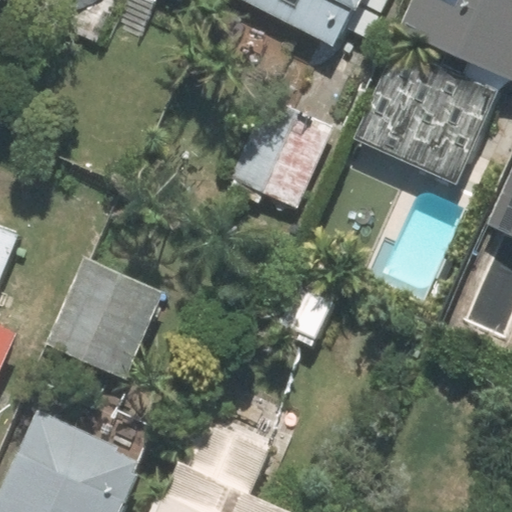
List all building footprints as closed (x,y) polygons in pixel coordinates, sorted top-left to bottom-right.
[(365,0),(227,0),(336,56),(365,0)] [(511,92),(511,0),(414,0),(351,146),(458,193),(503,89),(511,92)] [(265,104),(226,194),(260,209),(264,201),(299,217),(335,135),(265,104)] [(511,178),(486,237),(511,248),(511,178)] [(0,224),(0,287),(21,233),(0,224)] [(166,298),(85,262),(45,352),(126,388),(166,298)] [(337,311),(276,280),(255,322),(315,353),(337,311)] [(0,380),(17,341),(0,334),(0,380)] [(222,511),(255,437),(200,414),(157,511),(222,511)] [(0,511),(123,511),(139,477),(31,430),(0,501),(0,511)]
